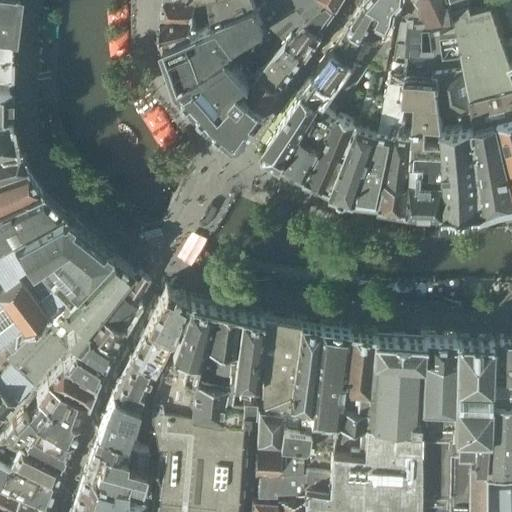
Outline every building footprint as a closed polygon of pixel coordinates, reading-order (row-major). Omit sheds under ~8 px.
[(41,0),(0,0),(0,24),(11,25),(11,28),(11,33),(17,34),(17,32),(39,34),(40,28),(41,0)] [(195,0),(131,0),(131,1),(131,45),(166,39),(166,38),(194,27),(195,0)] [(195,0),(194,27),(166,38),(166,39),(181,78),(211,114),(231,130),(245,129),(266,101),(242,82),(258,66),(276,48),(288,36),(307,17),(323,0),(327,0),(334,5),(337,0),(195,0)] [(320,26),(334,5),(327,0),(323,0),(307,17),(320,26)] [(363,0),(349,24),(368,34),(376,22),(382,6),(373,0),(363,0)] [(355,56),(369,62),(377,66),(385,68),(393,23),(389,22),(395,11),(396,2),(392,0),(373,0),(382,6),(376,22),(368,34),(355,56)] [(396,0),(396,1),(397,0),(402,0),(401,9),(400,14),(407,14),(430,15),(430,14),(455,11),(452,1),(451,0),(396,0)] [(455,11),(459,29),(466,72),(476,113),(484,197),(485,197),(487,197),(511,192),(511,144),(507,129),(509,129),(488,65),(493,4),(491,0),(490,0),(471,5),(469,0),(455,0),(452,1),(455,11)] [(400,19),(390,74),(406,77),(402,96),(415,97),(409,197),(411,197),(417,198),(419,198),(437,198),(439,198),(445,199),(447,199),(448,199),(443,124),(433,44),(421,44),(421,23),(430,23),(430,15),(407,14),(407,20),(400,19)] [(305,49),(320,26),(307,17),(288,36),(305,49)] [(0,51),(10,52),(38,54),(39,34),(17,32),(17,34),(11,33),(11,28),(11,25),(0,24),(0,51)] [(351,62),(355,56),(368,34),(349,24),(335,47),(338,49),(349,57),(347,60),(351,62)] [(459,29),(432,32),(433,44),(443,124),(448,199),(484,197),(476,113),(466,72),(459,29)] [(296,62),(305,49),(288,36),(276,48),(296,62)] [(166,39),(131,45),(140,65),(152,90),(166,108),(189,137),(191,139),(197,150),(199,152),(203,146),(207,150),(219,159),(245,129),(231,130),(211,114),(207,109),(181,78),(179,75),(176,65),(166,39)] [(317,70),(303,88),(323,101),(347,60),(349,57),(338,49),(335,47),(317,71),(317,70)] [(279,83),(296,62),(276,48),(258,66),(279,83)] [(0,69),(9,69),(10,52),(0,51),(0,69)] [(38,54),(10,52),(9,69),(9,70),(37,72),(38,54)] [(511,53),(488,65),(509,129),(507,129),(511,144),(511,53)] [(332,184),(332,183),(357,117),(340,109),(344,102),(369,62),(355,56),(351,62),(347,60),(323,101),(307,127),(306,128),(300,137),(321,147),(306,173),(332,184)] [(266,101),(279,83),(258,66),(242,82),(266,101)] [(382,194),(402,96),(406,77),(390,74),(389,74),(384,97),(357,191),(359,191),(380,194),(382,194)] [(0,107),(9,107),(9,106),(35,105),(37,77),(9,78),(9,80),(0,79),(0,107)] [(303,89),(286,114),(307,127),(323,101),(303,88),(303,89)] [(356,190),(357,191),(384,97),(366,92),(363,101),(357,117),(332,183),(333,184),(334,185),(334,184),(356,190)] [(382,194),(409,197),(415,97),(402,96),(382,194)] [(9,106),(9,107),(0,107),(0,144),(16,141),(42,134),(35,105),(9,106)] [(244,181),(254,184),(255,184),(267,188),(268,187),(283,162),(284,162),(300,137),(306,128),(307,127),(286,114),(274,130),(272,133),(264,145),(261,151),(244,179),(244,181)] [(244,181),(244,179),(261,151),(264,145),(272,133),(257,126),(229,169),(233,171),(234,169),(244,175),(242,179),(244,181)] [(16,141),(24,158),(52,151),(42,134),(16,141)] [(306,173),(321,147),(300,137),(284,162),(306,172),(306,173)] [(0,169),(25,161),(24,158),(16,141),(0,144),(0,169)] [(25,161),(39,183),(57,175),(65,169),(52,151),(24,158),(25,161)] [(0,204),(40,185),(39,183),(25,161),(0,169),(0,204)] [(270,189),(350,215),(356,190),(334,184),(334,185),(333,184),(332,183),(332,184),(306,173),(306,172),(284,162),(283,162),(268,187),(270,189)] [(0,240),(61,205),(66,209),(87,188),(65,169),(57,175),(39,183),(40,185),(0,204),(0,240)] [(268,195),(270,189),(268,187),(267,188),(255,184),(254,184),(253,189),(252,189),(252,190),(268,195)] [(94,195),(87,188),(66,209),(82,220),(100,235),(117,214),(100,201),(94,195)] [(377,220),(407,221),(411,197),(409,197),(382,194),(380,194),(359,191),(357,191),(356,190),(350,215),(377,220)] [(511,225),(511,227),(511,226),(511,192),(487,197),(488,218),(488,226),(511,225)] [(477,219),(488,218),(487,197),(485,197),(484,197),(448,199),(411,197),(407,221),(449,222),(477,221),(477,219)] [(77,217),(66,209),(64,207),(61,205),(0,240),(0,342),(11,334),(15,338),(19,334),(24,335),(48,310),(112,246),(111,246),(112,245),(109,243),(99,235),(97,234),(91,229),(90,228),(84,223),(83,222),(77,217)] [(123,233),(112,246),(132,262),(130,264),(132,265),(163,226),(156,222),(154,225),(137,220),(135,219),(123,233)] [(149,275),(161,282),(170,260),(189,269),(191,266),(200,248),(173,232),(149,275)] [(19,334),(15,338),(17,341),(4,354),(11,361),(14,364),(33,381),(44,368),(54,357),(73,336),(75,333),(130,264),(132,262),(112,246),(24,335),(19,334)] [(161,282),(165,284),(129,355),(154,362),(162,347),(169,332),(176,316),(184,293),(185,292),(184,292),(196,267),(191,266),(189,269),(170,260),(161,282)] [(126,278),(120,286),(136,297),(145,280),(146,278),(147,278),(147,277),(148,274),(149,274),(149,273),(149,272),(148,272),(145,270),(144,269),(144,270),(141,268),(141,267),(140,267),(137,265),(136,264),(136,265),(136,264),(128,275),(127,275),(125,278),(126,278)] [(184,292),(185,292),(184,293),(176,316),(181,317),(178,325),(177,325),(177,326),(178,326),(171,345),(163,365),(155,384),(152,402),(191,409),(192,408),(220,413),(248,418),(249,403),(253,403),(257,353),(262,310),(261,310),(261,309),(259,309),(242,305),(240,305),(244,280),(220,274),(196,267),(184,292)] [(300,317),(303,289),(263,284),(244,280),(240,305),(242,305),(259,309),(261,309),(261,310),(262,310),(264,311),(266,311),(299,316),(300,317)] [(120,286),(100,310),(120,323),(136,297),(120,286)] [(307,445),(321,320),(325,292),(303,289),(300,317),(299,316),(281,441),(280,449),(302,451),(307,445)] [(511,289),(509,291),(510,306),(498,306),(500,334),(500,333),(511,332),(511,289)] [(337,451),(348,324),(350,324),(354,296),(325,292),(321,320),(307,445),(302,451),(280,449),(277,470),(304,472),(303,485),(327,485),(330,451),(337,451)] [(423,330),(423,331),(426,301),(399,299),(399,300),(376,299),(363,297),(354,296),(350,324),(370,327),(423,330)] [(448,492),(455,333),(457,304),(426,301),(423,331),(419,491),(448,492)] [(457,304),(455,333),(448,492),(447,511),(486,511),(486,480),(488,334),(478,333),(476,333),(477,305),(457,304)] [(500,334),(498,306),(488,306),(477,305),(476,333),(478,333),(488,334),(486,480),(508,479),(507,471),(503,471),(503,466),(511,466),(511,385),(502,386),(500,334)] [(87,326),(111,342),(120,323),(100,310),(87,326)] [(256,439),(281,441),(299,316),(266,311),(264,311),(262,310),(257,353),(259,353),(263,353),(259,390),(258,406),(256,439)] [(340,511),(418,511),(419,509),(419,491),(423,331),(423,330),(370,327),(350,324),(348,324),(337,451),(330,451),(327,485),(303,485),(302,487),(302,495),(302,502),(304,502),(305,496),(360,499),(360,506),(359,511),(349,511),(341,511),(340,511)] [(87,326),(74,343),(102,361),(111,342),(87,326)] [(500,334),(502,386),(511,385),(511,332),(500,333),(500,334)] [(74,343),(61,360),(93,379),(102,361),(74,343)] [(146,379),(154,362),(129,355),(112,389),(137,400),(146,379)] [(61,360),(46,377),(85,398),(86,399),(93,380),(93,379),(61,360)] [(14,364),(0,379),(0,388),(14,401),(19,396),(33,381),(14,364)] [(35,393),(39,396),(78,419),(78,418),(85,398),(46,377),(35,392),(36,392),(35,393)] [(0,413),(2,416),(14,401),(0,388),(0,413)] [(134,408),(137,400),(112,389),(103,410),(96,429),(129,440),(131,432),(140,409),(134,408)] [(39,396),(27,410),(69,438),(75,424),(78,419),(39,396)] [(240,511),(248,418),(220,413),(192,408),(191,409),(152,402),(150,410),(156,441),(160,441),(159,449),(155,480),(149,511),(240,511)] [(23,407),(11,420),(65,449),(69,438),(27,410),(23,407)] [(0,434),(30,449),(60,463),(62,457),(65,449),(11,420),(9,424),(0,434)] [(148,444),(129,440),(96,429),(92,443),(128,452),(127,461),(145,465),(148,444)] [(0,434),(0,455),(22,466),(30,449),(0,434)] [(253,469),(258,470),(276,472),(277,470),(280,449),(281,441),(256,439),(253,469)] [(146,470),(145,465),(127,461),(128,452),(92,443),(83,469),(146,481),(146,482),(146,480),(146,470)] [(30,449),(22,466),(54,482),(60,463),(30,449)] [(0,480),(46,501),(54,482),(22,466),(0,455),(0,480)] [(142,511),(144,494),(146,481),(83,469),(73,499),(116,511),(115,511),(142,511)] [(302,487),(303,485),(304,472),(277,470),(276,472),(258,470),(257,492),(275,491),(275,488),(302,487)] [(511,511),(511,479),(508,479),(486,480),(486,511),(511,511)] [(0,480),(0,504),(12,511),(42,511),(46,501),(0,480)] [(302,502),(302,495),(276,494),(276,495),(252,496),(250,511),(302,511),(304,502),(302,502)] [(115,511),(116,511),(73,499),(68,511),(115,511)]
